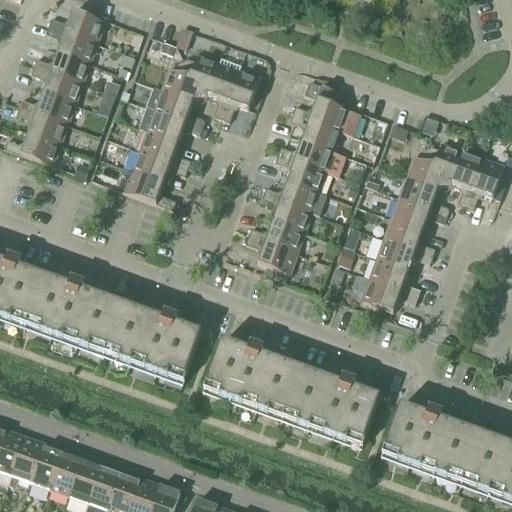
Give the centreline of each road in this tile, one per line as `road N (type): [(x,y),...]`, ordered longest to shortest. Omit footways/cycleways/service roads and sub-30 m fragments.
road 1 (residential): [(416,381),(405,366),(172,284)]
road 2 (residential): [(504,92),(470,107),(422,106),(288,58)]
road 3 (residential): [(172,284),(0,220)]
road 4 (residential): [(491,252),(465,242),(416,381)]
road 5 (residential): [(288,58),(130,0)]
road 6 (residential): [(191,233),(222,148),(251,159)]
road 7 (residential): [(191,233),(221,243),(251,159)]
